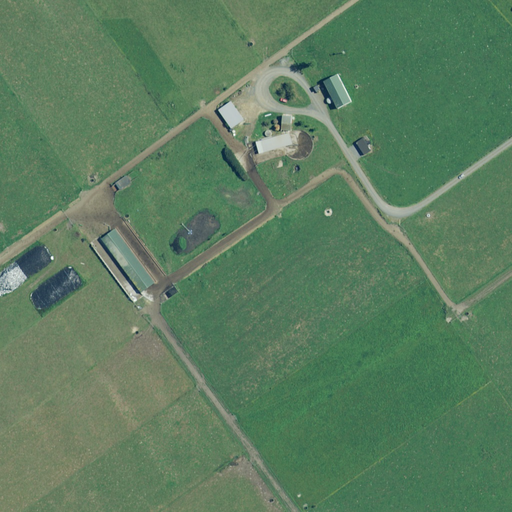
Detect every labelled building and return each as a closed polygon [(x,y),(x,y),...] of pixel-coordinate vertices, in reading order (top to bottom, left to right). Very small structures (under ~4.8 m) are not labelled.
[(351,102),(337,75),(324,82),(337,109),(351,102)] [(244,120),(231,102),(219,110),(231,129),(244,120)] [(291,116),(282,116),(281,131),(291,131),(291,116)] [(292,144),(289,133),(260,141),(263,152),(292,144)] [(132,182),(127,175),(116,183),(121,190),(132,182)] [(118,262),(141,293),(155,282),(116,229),(101,239),(118,262)]
